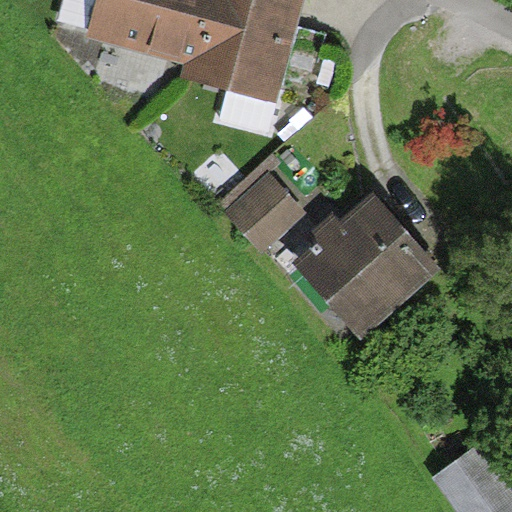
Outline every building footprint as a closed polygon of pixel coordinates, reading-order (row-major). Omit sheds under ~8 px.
[(196,0),(95,0),(84,43),(178,68),(196,0)] [(196,0),(178,68),(175,79),(270,105),(298,0),(196,0)] [(267,163),(220,208),(263,252),(310,207),(267,163)] [(376,199),(299,271),(366,342),(443,270),(376,199)] [(509,511),(511,510),(511,477),(481,437),(434,472),(464,511),(509,511)]
